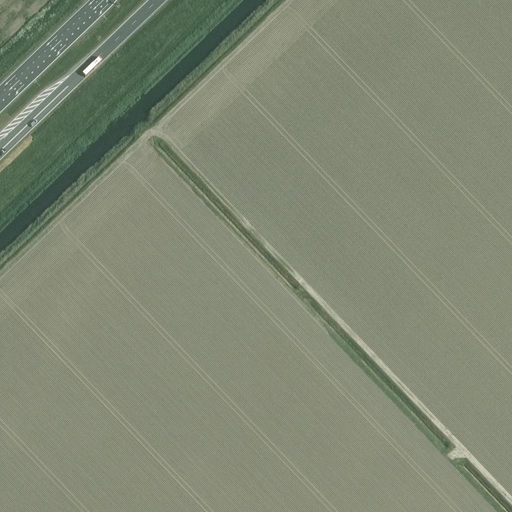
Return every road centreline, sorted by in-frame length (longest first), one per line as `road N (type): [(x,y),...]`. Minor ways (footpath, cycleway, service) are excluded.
road 1 (trunk): [(0,150),(157,0)]
road 2 (trunk): [(98,0),(0,95)]
